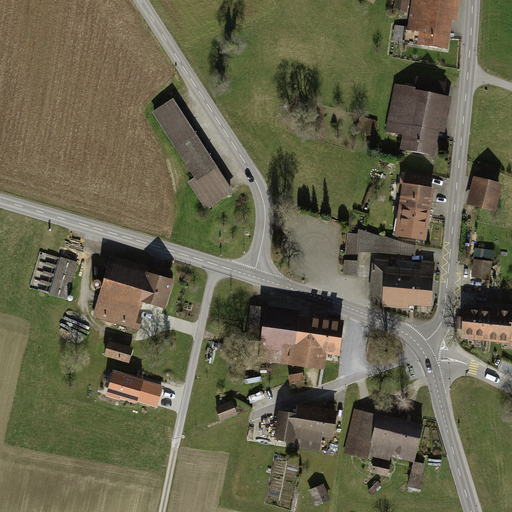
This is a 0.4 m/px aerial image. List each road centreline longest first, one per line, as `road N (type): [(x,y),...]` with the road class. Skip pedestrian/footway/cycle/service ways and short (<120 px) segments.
road 1 (tertiary): [(254,276),(265,218),(261,194),(141,0)]
road 2 (tertiary): [(468,71),(443,319),(419,346)]
road 3 (tertiary): [(254,276),(0,201)]
road 4 (track): [(218,265),(162,511)]
road 5 (residential): [(419,346),(241,423)]
road 6 (tertiary): [(419,346),(350,308),(254,276)]
road 7 (tertiary): [(472,511),(428,361)]
